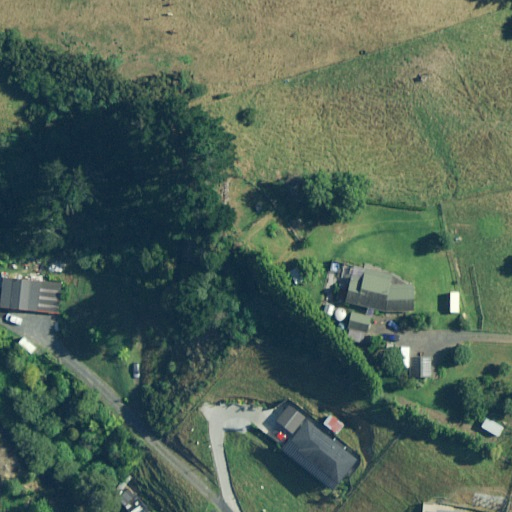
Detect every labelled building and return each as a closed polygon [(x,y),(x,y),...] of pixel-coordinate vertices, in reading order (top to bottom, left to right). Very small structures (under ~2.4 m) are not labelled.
[(250,227),(239,211),(229,217),(241,234),(250,227)] [(389,277),(344,265),(332,307),(382,320),(412,318),(410,286),(387,288),(389,277)] [(54,295),(0,288),(0,316),(50,323),(54,295)] [(432,359),(407,357),(406,377),(431,378),(432,359)] [(304,418),(289,407),(278,421),(293,432),(304,418)] [(504,427),(488,417),(482,427),(498,437),(504,427)] [(309,423),(290,449),(339,486),(359,460),(309,423)] [(438,511),(439,510),(447,510),(447,503),(426,501),(424,511),(438,511)]
